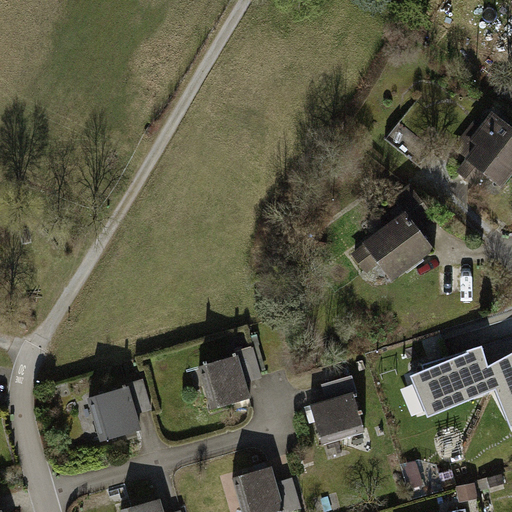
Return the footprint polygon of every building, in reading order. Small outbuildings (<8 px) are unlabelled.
[(511,124),(494,111),(459,159),(500,188),(511,171),(511,124)] [(413,210),(364,246),(390,280),(439,244),(413,210)] [(511,325),(446,354),(460,387),(486,376),(511,436),(511,435),(511,325)] [(233,363),(204,371),(215,412),(247,403),(243,389),(263,384),(254,352),(232,358),(233,363)] [(348,365),(319,373),(329,406),(351,400),(358,398),(348,365)] [(123,394),(94,402),(105,443),(137,435),(133,421),(153,415),(144,383),(122,389),(123,394)] [(361,435),(351,400),(329,406),(312,411),(322,446),(361,435)] [(269,472),(233,481),(241,511),(298,511),(291,482),(272,487),(269,472)]
